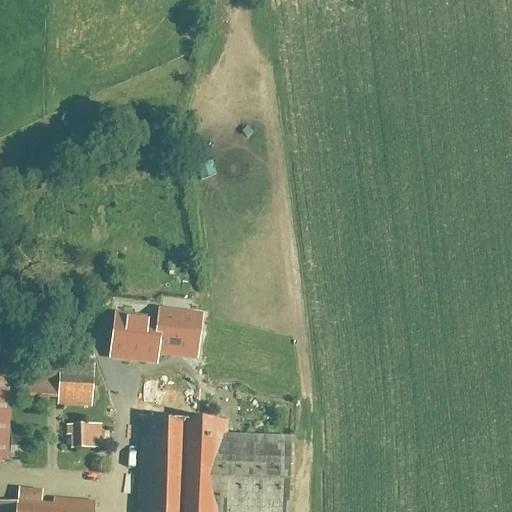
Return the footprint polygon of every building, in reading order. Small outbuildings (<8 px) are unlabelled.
[(114,314),(109,358),(157,363),(158,355),(196,360),(201,318),(159,313),(158,319),(114,314)] [(59,398),(58,404),(90,405),(92,370),(20,367),(18,396),(59,398)] [(139,419),(136,511),(285,511),(288,433),(194,431),(194,421),(139,419)] [(60,424),(61,451),(99,451),(98,424),(60,424)] [(82,511),(83,507),(8,500),(7,511),(82,511)]
